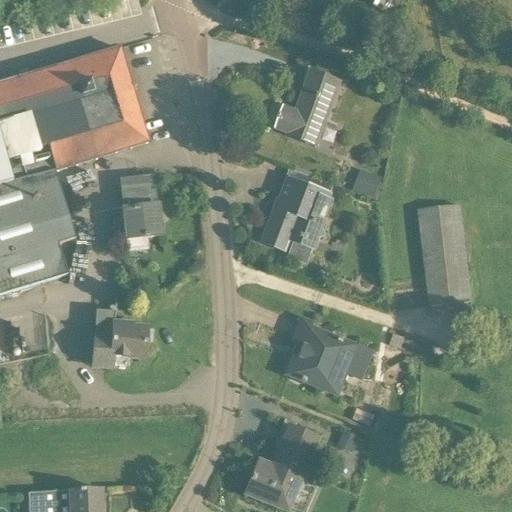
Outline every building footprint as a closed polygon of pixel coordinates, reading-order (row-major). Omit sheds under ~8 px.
[(147,146),(131,93),(118,51),(69,66),(70,67),(0,86),(0,296),(46,283),(65,277),(56,246),(73,241),(54,174),(147,146)] [(321,132),(339,85),(312,75),(297,113),(283,108),(274,131),(289,137),(288,138),(317,149),(323,133),(321,132)] [(382,98),(386,107),(397,102),(392,93),(382,98)] [(322,230),(333,203),(328,201),(333,186),(289,170),(279,198),(283,199),(279,211),(275,209),(269,225),(273,226),(265,247),(286,254),(292,236),(317,245),(319,240),(325,237),(322,230)] [(375,198),(380,180),(362,174),(356,192),(375,198)] [(156,208),(153,179),(119,183),(122,202),(123,212),(119,213),(119,220),(112,221),(114,241),(123,240),(125,254),(147,251),(146,240),(160,239),(157,208),(156,208)] [(430,309),(469,304),(471,304),(459,208),(419,213),(430,309)] [(134,285),(129,292),(135,296),(135,295),(139,289),(136,286),(134,285)] [(144,362),(146,332),(133,331),(133,326),(112,325),(112,316),(95,315),(93,350),(92,370),(111,371),(112,359),(144,362)] [(337,398),(357,350),(308,330),(288,378),(337,398)] [(0,369),(12,366),(5,336),(0,337),(0,369)] [(374,418),(360,413),(356,423),(370,429),(374,418)] [(258,463),(244,497),(279,511),(288,511),(295,497),(285,493),(293,474),(302,478),(318,441),(287,429),(280,448),(283,449),(274,470),(258,463)] [(335,450),(350,455),(355,438),(340,433),(335,450)] [(101,511),(100,492),(27,496),(27,511),(101,511)]
